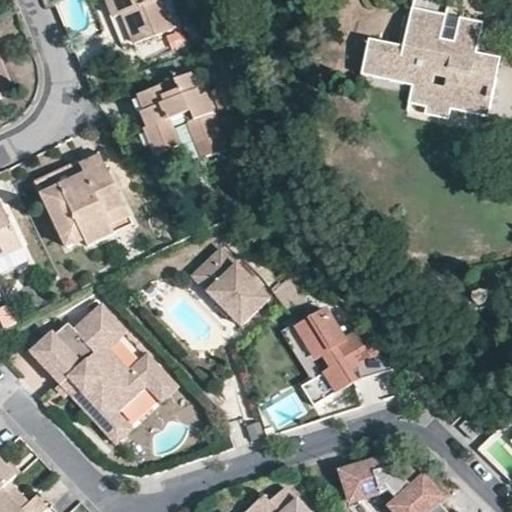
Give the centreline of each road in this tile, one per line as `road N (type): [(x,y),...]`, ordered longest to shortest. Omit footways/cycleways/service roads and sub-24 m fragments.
road 1 (residential): [(159,511),(171,496),(408,425),(426,427),(511,511)]
road 2 (residential): [(34,0),(61,62),(64,95),(50,123),(0,154)]
road 3 (residential): [(5,389),(114,506),(132,511)]
